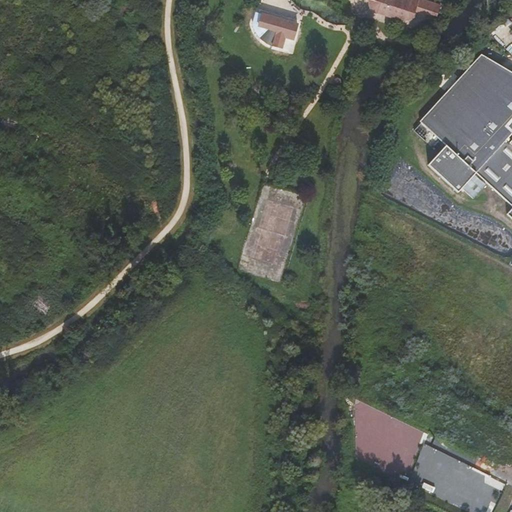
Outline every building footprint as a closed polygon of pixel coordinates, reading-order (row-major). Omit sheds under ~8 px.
[(369,0),(368,4),(396,13),(398,7),(412,11),(440,20),(444,11),(409,0),(399,0),(398,0),(369,0)] [(398,7),(396,13),(410,17),(412,11),(398,7)] [(261,38),(282,43),(284,32),(264,28),(261,38)] [(506,69),(481,55),(477,60),(498,78),(506,69)] [(498,78),(477,60),(420,123),(447,148),(430,168),(459,194),(477,175),(511,206),(511,212),(509,216),(511,218),(511,73),(506,69),(498,78)]
